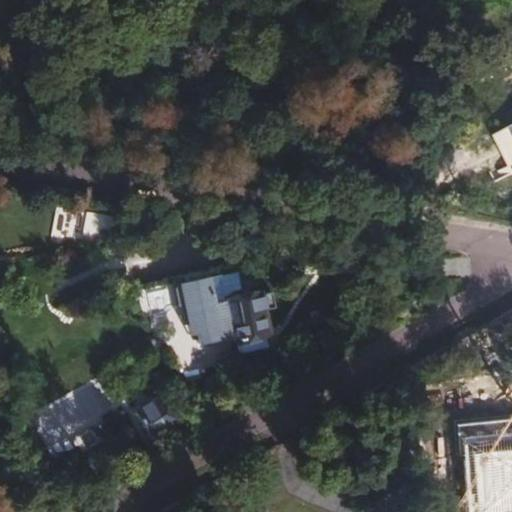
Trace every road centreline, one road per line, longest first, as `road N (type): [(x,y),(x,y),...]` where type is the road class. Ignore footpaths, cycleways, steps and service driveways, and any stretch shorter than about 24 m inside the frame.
road 1 (residential): [(0,164),(511,249)]
road 2 (residential): [(109,511),(511,280)]
